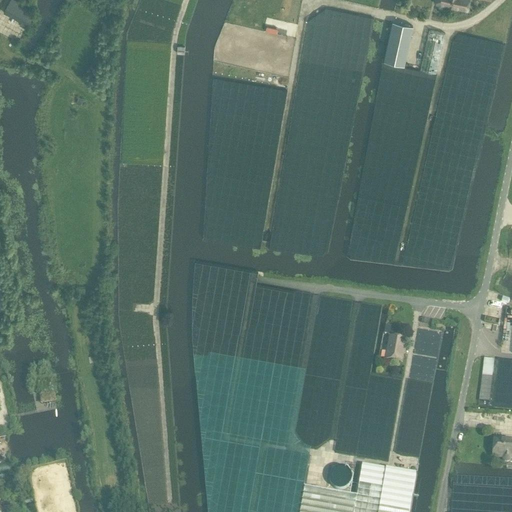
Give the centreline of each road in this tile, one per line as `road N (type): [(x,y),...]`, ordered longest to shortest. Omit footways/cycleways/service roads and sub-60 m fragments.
road 1 (track): [(170,500),(156,310),(173,48),(190,0)]
road 2 (unclassified): [(478,311),(267,279)]
road 3 (unclassified): [(440,511),(478,311)]
road 4 (unclassified): [(478,311),(511,152)]
road 5 (track): [(293,428),(316,287)]
